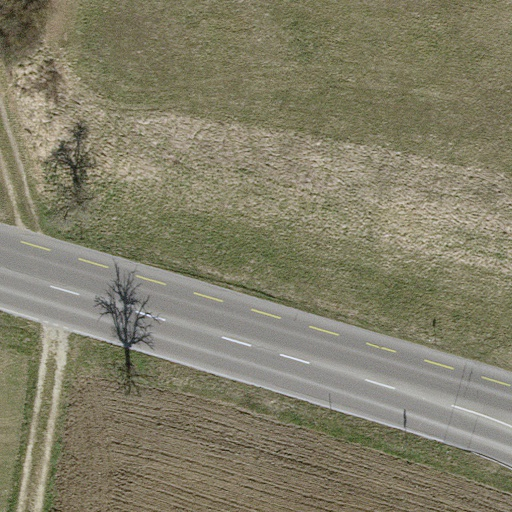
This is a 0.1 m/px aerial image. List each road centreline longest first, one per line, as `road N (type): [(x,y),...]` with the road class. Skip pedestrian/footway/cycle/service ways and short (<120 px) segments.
road 1 (primary): [(0,264),(511,424)]
road 2 (track): [(43,277),(0,108)]
